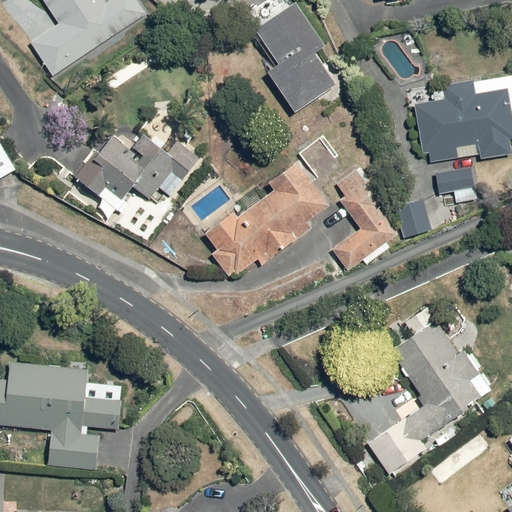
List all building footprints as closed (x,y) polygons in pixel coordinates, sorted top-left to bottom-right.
[(47,0),(61,23),(31,43),(56,79),(150,14),(140,0),(47,0)] [(298,0),(271,0),(243,18),(254,36),(259,33),(280,68),(270,74),(294,112),(337,85),(318,55),(329,48),(298,0)] [(511,76),(415,90),(424,156),(430,156),(431,164),(481,156),(482,162),(504,158),(503,153),(511,151),(511,142),(511,140),(511,139),(511,76)] [(87,168),(77,179),(103,204),(99,208),(115,224),(134,204),(129,200),(137,191),(150,204),(163,190),(171,197),(209,158),(185,135),(171,151),(149,130),(133,147),(120,135),(104,152),(98,146),(82,162),(87,168)] [(0,183),(23,167),(0,135),(0,183)] [(236,213),(207,234),(219,251),(214,255),(233,280),(259,261),(264,267),(317,227),(312,222),(334,205),(301,161),(272,183),(278,191),(241,219),(236,213)] [(427,202),(391,212),(363,168),(339,184),(348,197),(342,201),(360,230),(334,247),(349,272),(365,262),(367,264),(394,248),(391,243),(405,234),(407,240),(435,231),(427,202)] [(472,171),(438,175),(441,196),(457,194),(458,205),(480,202),(478,186),(474,187),(472,171)] [(416,338),(396,351),(429,406),(369,443),(390,477),(465,432),(458,421),(499,396),(459,331),(450,336),(433,309),(408,324),(416,338)] [(90,364),(15,360),(14,376),(0,375),(0,423),(54,428),(52,463),(100,465),(102,434),(93,433),(93,425),(123,427),(125,381),(90,379),(90,364)]
